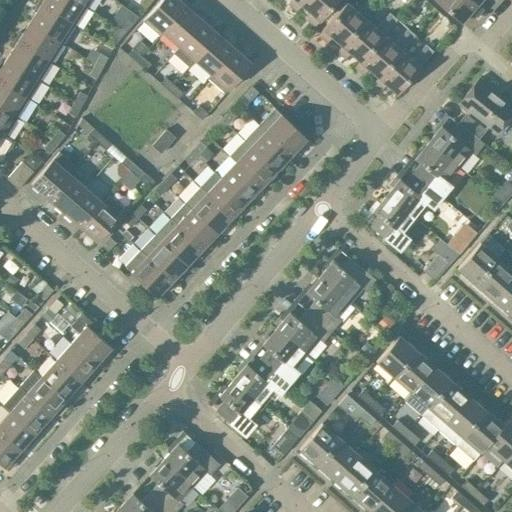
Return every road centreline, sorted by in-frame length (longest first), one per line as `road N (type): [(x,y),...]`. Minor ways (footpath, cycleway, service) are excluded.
road 1 (residential): [(355,109),(146,333)]
road 2 (residential): [(511,375),(320,210)]
road 3 (residential): [(146,333),(0,503)]
road 4 (residential): [(186,363),(320,210)]
road 5 (residential): [(146,333),(0,201)]
road 6 (residential): [(303,511),(164,388)]
road 7 (residential): [(355,109),(229,0)]
road 8 (residential): [(58,511),(164,388)]
road 9 (residential): [(383,131),(451,50),(478,49)]
